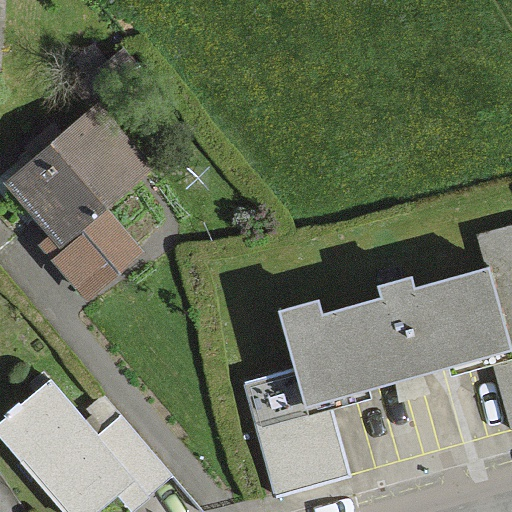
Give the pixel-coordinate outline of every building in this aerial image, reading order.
[(153,160),(96,94),(5,172),(62,238),(105,200),(153,160)] [(141,243),(105,200),(62,238),(49,249),(85,290),(141,243)] [(511,221),(489,228),(494,244),(511,310),(511,335),(490,342),(511,421),(511,221)] [(291,362),(301,394),(319,389),(476,346),(490,342),(511,335),(511,310),(494,244),(406,268),(402,256),(369,265),(374,280),(317,295),(312,280),(272,291),(291,362)] [(301,394),(291,362),(246,374),(277,486),(341,469),(319,389),(301,394)] [(80,409),(49,375),(0,420),(0,429),(77,511),(92,511),(111,495),(122,484),(138,502),(173,469),(118,411),(99,429),(80,409)]
